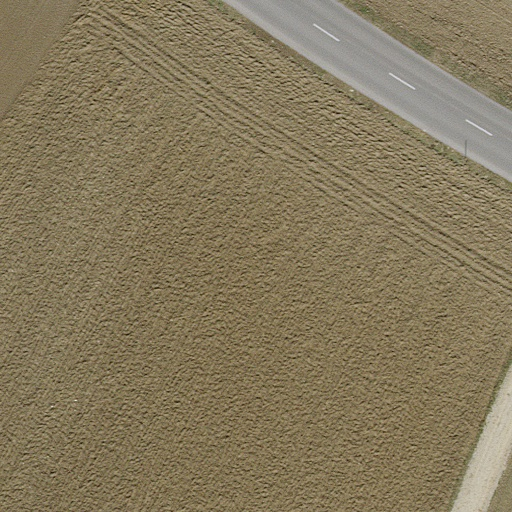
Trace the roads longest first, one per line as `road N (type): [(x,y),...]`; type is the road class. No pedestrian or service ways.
road 1 (tertiary): [(283,0),(511,147)]
road 2 (track): [(466,511),(511,399)]
